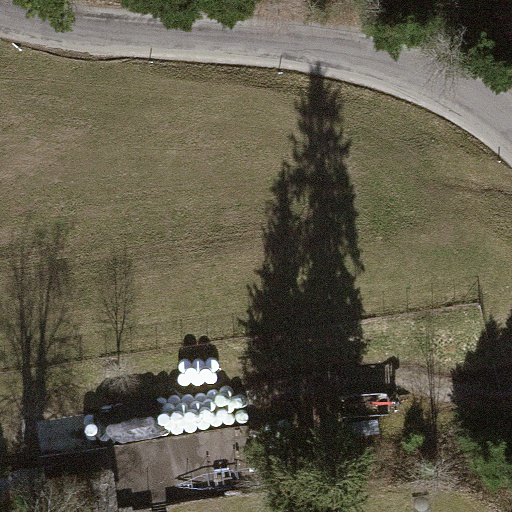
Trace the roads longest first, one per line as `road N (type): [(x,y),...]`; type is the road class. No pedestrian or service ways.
road 1 (tertiary): [(0,16),(355,55),(433,80),(511,126)]
road 2 (unknown): [(511,365),(132,397)]
